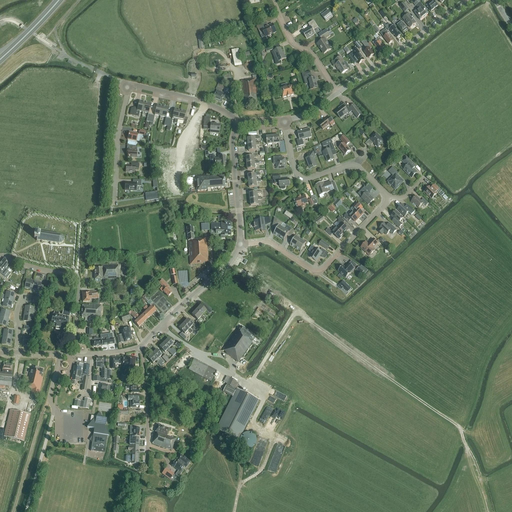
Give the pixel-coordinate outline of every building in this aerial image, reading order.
[(429,13),(423,7),(420,2),(418,0),(410,0),(415,6),(416,5),(418,8),(413,12),(420,20),(429,13)] [(431,12),(438,6),(433,0),(432,0),(426,5),(431,12)] [(416,23),(408,14),(406,11),(409,9),(404,3),(400,6),(405,12),(404,13),(406,16),(403,19),(410,28),(416,23)] [(321,15),(325,20),(332,15),(328,10),(321,15)] [(395,19),(392,22),(396,27),(397,26),(399,28),(403,33),(408,30),(403,24),(402,22),(400,20),(397,22),(396,19),(395,19)] [(312,30),(317,27),(313,21),(308,24),(310,27),(302,32),(307,39),(315,34),(312,30)] [(374,25),(371,21),(369,23),(372,27),(376,34),(379,32),(374,25)] [(384,22),(382,23),(385,26),(388,31),(389,30),(391,32),(394,36),(394,35),(397,38),(401,35),(395,29),(393,26),(392,27),(389,24),(387,25),(384,22)] [(262,38),(265,37),(269,36),(268,35),(272,33),(272,34),(276,32),(272,24),(266,27),(264,23),(257,26),(262,38)] [(388,34),(389,33),(386,29),(380,33),(389,44),(393,41),(388,34)] [(330,36),(332,34),(330,31),(320,37),(322,41),(317,44),(320,48),(324,54),(331,50),(329,46),(325,40),(330,36)] [(379,37),(378,37),(376,33),(373,36),(376,40),(372,43),(379,52),(384,48),(380,43),(382,41),(379,37)] [(374,54),(370,49),(371,49),(365,40),(361,43),(366,50),(364,52),(369,58),(374,54)] [(238,48),(231,50),(234,65),(241,64),(238,48)] [(280,61),(286,58),(284,54),(283,55),(280,48),(274,51),(272,52),(275,59),(276,65),(281,64),(280,61)] [(355,52),(348,57),(354,64),(357,62),(358,64),(364,60),(359,54),(360,54),(356,48),(353,50),(355,52)] [(345,62),(343,64),(343,62),(344,62),(340,57),(335,60),(338,63),(335,65),(337,69),(338,68),(342,74),(347,70),(347,69),(349,68),(345,62)] [(303,73),(302,74),(305,84),(309,83),(310,89),(318,87),(315,77),(312,78),(311,75),(304,77),(303,73)] [(232,85),(230,74),(223,75),(224,83),(225,83),(225,86),(232,85)] [(258,94),(256,79),(256,75),(252,76),(253,79),(245,80),(245,81),(241,82),(241,83),(237,83),(238,91),(242,91),(243,96),(244,96),(245,103),(257,102),(256,95),(258,94)] [(224,86),(218,83),(215,89),(222,92),(224,86)] [(290,96),(295,95),(292,86),(288,87),(287,84),(281,85),(282,89),(280,89),(283,98),(287,97),(287,98),(290,97),(290,96)] [(222,103),(225,94),(217,90),(213,99),(222,103)] [(135,108),(133,115),(138,117),(139,111),(143,112),(145,102),(139,101),(139,104),(138,109),(135,108)] [(338,109),(339,109),(335,112),(340,118),(350,110),(357,118),(362,114),(354,104),(351,107),(350,106),(348,107),(345,104),(338,109)] [(186,124),(188,118),(184,117),(186,111),(180,110),(178,120),(183,121),(183,125),(186,125),(186,124)] [(218,134),(219,131),(220,125),(211,124),(209,124),(210,118),(204,117),(203,126),(210,127),(210,130),(210,133),(215,133),(218,134)] [(323,130),(330,124),(331,126),(334,123),(330,117),(327,120),(326,119),(319,125),(323,130)] [(302,140),(312,137),(309,129),(298,132),(300,139),(297,140),(298,146),(304,145),(302,140)] [(129,132),(128,140),(136,141),(139,142),(140,138),(144,139),(144,136),(139,135),(137,134),(138,134),(129,132)] [(378,147),(384,141),(375,133),(365,144),(369,147),(367,149),(373,143),(378,147)] [(275,148),(274,144),(273,144),(273,136),(266,137),(267,145),(272,144),(273,149),(275,148)] [(279,148),(281,148),(281,143),(280,143),(279,136),(273,136),(273,144),(274,144),(278,144),(279,148)] [(345,155),(350,151),(346,146),(349,143),(344,136),(340,139),(344,143),(339,147),(345,155)] [(256,144),(256,143),(255,139),(260,139),(260,137),(255,137),(255,138),(247,139),(248,145),(256,144)] [(330,149),(323,152),(324,156),(325,155),(327,162),(334,159),(332,156),(331,151),(334,150),(332,144),(332,143),(331,139),(325,142),(326,146),(328,145),(330,149)] [(256,146),(260,145),(260,143),(256,143),(256,144),(248,145),(249,151),(256,151),(256,146)] [(137,151),(137,147),(127,147),(128,147),(128,150),(127,150),(128,150),(128,152),(127,151),(127,154),(128,154),(128,157),(137,158),(137,151)] [(309,168),(317,166),(314,158),(316,157),(313,151),(306,153),(308,158),(306,159),(309,168)] [(255,163),(255,162),(254,158),(259,157),(258,155),(254,156),(246,157),(247,163),(255,163)] [(220,168),(226,168),(225,156),(218,156),(219,158),(214,159),(213,157),(210,157),(211,167),(215,166),(215,170),(220,169),(220,168)] [(277,169),(286,168),(285,159),(282,159),(282,156),(273,157),(273,164),(276,164),(277,169)] [(411,178),(417,172),(411,167),(414,165),(406,157),(402,161),(407,166),(404,170),(411,178)] [(255,163),(247,163),(247,170),(255,169),(255,164),(259,164),(259,163),(259,161),(255,162),(255,163)] [(139,169),(139,163),(133,163),(133,166),(126,166),(126,172),(135,173),(135,169),(139,169)] [(389,183),(388,184),(390,186),(391,185),(395,189),(403,182),(396,176),(398,173),(392,167),(388,172),(393,177),(388,182),(389,183)] [(256,181),(256,180),(256,176),(260,176),(260,173),(255,174),(248,175),(248,181),(256,181)] [(224,184),(226,184),(226,180),(224,180),(224,176),(206,178),(206,177),(196,178),(197,191),(207,190),(207,189),(225,188),(224,184)] [(289,179),(280,180),(280,176),(273,177),(273,181),(274,180),(274,184),(279,183),(280,187),(281,189),(282,190),(284,189),(285,188),(285,186),(289,186),(289,182),(289,179)] [(256,182),(261,182),(261,179),(256,180),(256,181),(248,181),(249,188),(257,187),(256,182)] [(141,186),(141,180),(133,180),(133,183),(125,183),(125,190),(136,191),(136,186),(141,186)] [(335,194),(338,192),(334,182),(331,183),(330,182),(324,184),(324,182),(315,185),(319,196),(327,193),(327,192),(333,190),(335,194)] [(434,186),(433,185),(430,187),(430,186),(424,192),(431,199),(437,194),(437,193),(439,191),(438,191),(439,190),(435,185),(434,186)] [(364,195),(361,198),(368,205),(373,199),(368,194),(371,192),(365,187),(361,191),(364,195)] [(258,199),(258,198),(258,194),(262,194),(262,191),(257,192),(257,193),(250,193),(250,200),(258,199)] [(156,192),(145,194),(146,201),(157,199),(156,192)] [(305,204),(308,203),(305,197),(295,200),(298,207),(300,206),(301,208),(306,206),(305,204)] [(416,197),(411,202),(415,206),(416,205),(418,208),(423,203),(426,206),(428,204),(423,199),(421,201),(416,197)] [(258,200),(263,200),(262,198),(258,198),(258,199),(250,200),(251,206),(259,205),(258,200)] [(359,218),(363,214),(359,210),(362,207),(357,203),(352,207),(355,210),(353,212),(359,218)] [(397,210),(405,216),(408,213),(411,215),(415,212),(408,205),(406,208),(402,204),(397,210)] [(396,211),(391,216),(394,219),(392,222),(399,228),(402,225),(399,222),(403,218),(396,211)] [(359,218),(353,212),(351,214),(348,212),(344,216),(349,221),(351,218),(355,222),(359,218)] [(322,216),(315,221),(317,224),(325,219),(322,216)] [(342,224),(345,221),(340,217),(337,219),(339,221),(337,223),(339,225),(336,227),(344,234),(348,230),(342,224)] [(255,228),(256,231),(262,231),(262,232),(266,232),(265,224),(268,224),(267,218),(260,218),(260,220),(254,221),(255,224),(254,224),(255,228)] [(274,218),(272,226),(275,226),(278,228),(277,229),(274,234),(279,237),(286,226),(283,223),(274,218)] [(224,238),(224,236),(230,236),(230,223),(221,223),(221,224),(211,224),(211,230),(210,230),(210,234),(216,234),(221,234),(221,238),(224,238)] [(380,229),(378,231),(382,235),(384,232),(386,235),(389,232),(392,235),(394,233),(397,230),(391,225),(389,224),(387,226),(384,223),(379,228),(380,229)] [(208,262),(206,238),(194,239),(193,226),(187,227),(187,240),(188,240),(190,264),(203,263),(208,262)] [(286,226),(279,237),(284,240),(287,236),(288,235),(291,237),(294,231),(291,229),(286,226)] [(339,239),(344,234),(336,227),(334,230),(332,228),(330,230),(328,229),(326,231),(331,236),(333,234),(339,239)] [(64,240),(64,239),(63,237),(63,236),(63,237),(61,236),(62,235),(61,234),(60,235),(58,235),(38,232),(38,233),(36,232),(36,234),(35,233),(34,238),(37,239),(36,241),(38,241),(41,242),(41,243),(42,243),(42,241),(50,243),(49,244),(50,245),(51,243),(58,244),(58,245),(59,245),(59,244),(61,244),(62,244),(62,243),(63,242),(64,242),(63,241),(64,240)] [(295,248),(301,239),(296,236),(290,245),(295,248)] [(301,239),(295,248),(301,251),(306,243),(301,239)] [(369,256),(375,250),(373,249),(378,244),(373,239),(369,243),(368,244),(366,242),(361,248),(369,256)] [(330,246),(321,240),(318,245),(327,250),(330,246)] [(310,257),(316,261),(320,255),(323,257),(326,252),(322,249),(320,252),(316,249),(310,257)] [(10,267),(8,265),(10,263),(4,259),(0,263),(0,272),(5,277),(7,278),(10,274),(8,272),(7,271),(10,267)] [(338,271),(346,279),(351,273),(350,273),(354,268),(349,264),(345,268),(343,266),(338,271)] [(119,269),(118,269),(118,265),(101,265),(101,267),(94,267),(95,282),(96,283),(100,283),(100,279),(103,279),(103,281),(105,281),(105,280),(119,280),(119,269)] [(361,269),(358,272),(361,274),(362,274),(363,276),(368,271),(361,266),(360,267),(361,269)] [(32,290),(34,282),(26,280),(25,288),(32,290)] [(168,297),(172,293),(168,288),(169,287),(162,280),(158,283),(162,287),(160,289),(162,292),(163,292),(168,297)] [(343,281),(338,286),(342,289),(343,288),(348,292),(351,289),(343,281)] [(39,292),(41,283),(34,282),(32,290),(39,292)] [(13,301),(15,294),(6,292),(4,299),(13,301)] [(11,309),(13,301),(4,299),(2,306),(11,309)] [(200,306),(196,310),(202,316),(202,315),(205,312),(208,315),(210,314),(210,313),(212,311),(205,304),(202,307),(200,306)] [(100,316),(101,305),(89,305),(89,306),(82,306),(82,311),(82,313),(82,318),(85,318),(85,321),(89,321),(89,319),(100,320),(100,316)] [(33,315),(34,308),(25,306),(24,314),(33,315)] [(146,306),(145,307),(152,315),(156,311),(152,306),(149,309),(146,306)] [(146,311),(143,314),(147,319),(152,315),(145,307),(143,308),(146,311)] [(0,317),(8,319),(10,312),(2,310),(0,315),(0,317)] [(205,318),(202,315),(202,316),(196,310),(192,315),(197,320),(201,317),(204,320),(205,318)] [(66,330),(68,318),(60,316),(60,315),(59,314),(59,312),(54,311),(54,314),(53,314),(50,326),(56,328),(55,330),(60,331),(60,329),(66,330)] [(131,311),(128,313),(129,316),(130,314),(136,321),(134,323),(138,327),(143,323),(135,316),(133,313),(131,311)] [(128,313),(121,316),(123,322),(130,319),(129,316),(128,313)] [(31,323),(33,315),(24,314),(23,321),(31,323)] [(137,314),(135,316),(143,323),(147,319),(143,314),(140,317),(137,314)] [(195,329),(197,327),(193,324),(187,319),(183,324),(189,329),(192,326),(195,329)] [(193,332),(189,329),(183,324),(179,329),(184,334),(188,330),(191,333),(193,332)] [(32,339),(33,327),(33,325),(30,325),(30,327),(29,327),(29,331),(30,331),(29,338),(24,338),(23,346),(30,346),(31,339),(32,339)] [(223,350),(227,353),(226,354),(238,362),(252,343),(251,342),(253,339),(254,339),(255,338),(254,337),(255,336),(241,326),(237,332),(236,331),(223,350)] [(11,339),(12,331),(4,330),(3,337),(11,339)] [(130,336),(132,335),(131,331),(120,335),(121,335),(117,336),(118,343),(124,343),(132,340),(130,336)] [(102,346),(114,344),(114,338),(113,338),(112,335),(102,336),(103,340),(101,340),(102,346)] [(10,346),(11,339),(3,337),(2,345),(10,346)] [(93,347),(101,346),(100,339),(98,340),(98,338),(93,338),(94,340),(92,341),(93,347)] [(169,348),(173,344),(168,339),(164,343),(169,348)] [(169,348),(164,343),(159,347),(164,352),(166,351),(168,352),(172,356),(174,354),(170,350),(169,348)] [(159,358),(162,355),(156,350),(152,354),(157,359),(163,365),(164,364),(165,364),(169,360),(164,355),(161,358),(164,360),(163,362),(159,358)] [(163,365),(157,359),(152,354),(148,358),(153,364),(155,361),(161,367),(163,365)] [(123,365),(122,374),(122,375),(123,376),(125,376),(126,375),(126,374),(133,375),(134,369),(136,357),(125,356),(125,358),(122,358),(122,365),(123,365)] [(103,365),(103,358),(95,358),(95,362),(96,362),(96,368),(99,368),(102,370),(102,378),(100,378),(100,382),(106,382),(106,370),(104,370),(104,365),(103,365)] [(121,364),(121,358),(112,358),(111,369),(115,369),(115,364),(121,364)] [(217,371),(209,367),(194,359),(188,370),(211,382),(217,371)] [(12,365),(6,364),(5,363),(3,363),(3,364),(2,364),(1,373),(0,372),(0,376),(12,378),(12,374),(11,374),(12,365)] [(72,381),(72,384),(76,385),(76,381),(80,382),(79,384),(82,385),(81,391),(86,391),(88,379),(88,376),(89,365),(83,364),(79,363),(77,363),(76,367),(75,367),(74,366),(72,376),(72,381)] [(43,374),(43,371),(42,370),(32,367),(30,374),(30,373),(26,388),(30,389),(32,390),(31,394),(35,396),(34,400),(37,401),(43,378),(41,378),(42,373),(43,374)] [(170,381),(174,376),(168,370),(164,374),(170,381)] [(238,384),(236,382),(236,381),(230,378),(226,376),(223,382),(227,384),(223,391),(233,397),(217,430),(237,440),(258,399),(238,389),(237,389),(236,389),(238,384)] [(12,379),(0,377),(0,385),(11,387),(12,379)] [(107,385),(101,384),(100,392),(106,393),(106,392),(109,392),(110,386),(107,385)] [(139,402),(139,396),(128,396),(128,400),(130,400),(130,408),(136,408),(136,406),(139,406),(139,402)] [(89,406),(90,399),(84,398),(84,402),(74,400),(73,406),(89,409),(89,406)] [(24,441),(30,415),(10,410),(4,437),(24,441)] [(104,453),(107,436),(109,436),(105,426),(107,419),(102,418),(100,412),(99,412),(96,417),(91,416),(90,424),(87,428),(94,429),(91,451),(104,453)] [(210,416),(205,414),(200,424),(205,426),(210,416)] [(172,451),(176,439),(167,436),(169,429),(158,425),(155,432),(156,432),(152,444),(172,451)] [(139,436),(139,428),(132,428),(132,427),(130,427),(130,435),(133,435),(133,436),(139,436)] [(249,432),(248,432),(247,432),(246,433),(245,433),(244,434),(243,434),(242,435),(241,436),(241,437),(240,437),(240,438),(240,439),(240,440),(240,441),(240,442),(240,443),(240,444),(241,445),(241,446),(242,446),(242,447),(243,447),(243,448),(244,448),(245,448),(245,449),(246,449),(247,449),(249,449),(251,449),(252,448),(253,447),(254,446),(255,446),(255,445),(256,444),(256,443),(256,442),(256,441),(256,440),(256,439),(256,438),(255,437),(255,436),(254,435),(253,434),(252,434),(252,433),(251,433),(250,433),(249,432)] [(139,445),(139,438),(129,437),(128,440),(128,445),(132,445),(132,446),(135,446),(135,445),(139,445)] [(137,464),(139,445),(135,445),(135,446),(132,446),(132,447),(128,447),(128,450),(132,450),(131,456),(127,455),(126,456),(126,462),(126,463),(129,463),(129,464),(131,464),(137,464)] [(254,454),(251,463),(259,466),(262,457),(254,454)] [(186,468),(190,462),(180,455),(171,466),(178,471),(175,475),(178,477),(183,471),(182,470),(184,467),(186,468)] [(297,467),(293,476),(299,478),(303,470),(297,467)] [(165,470),(162,474),(170,480),(173,476),(165,470)]
